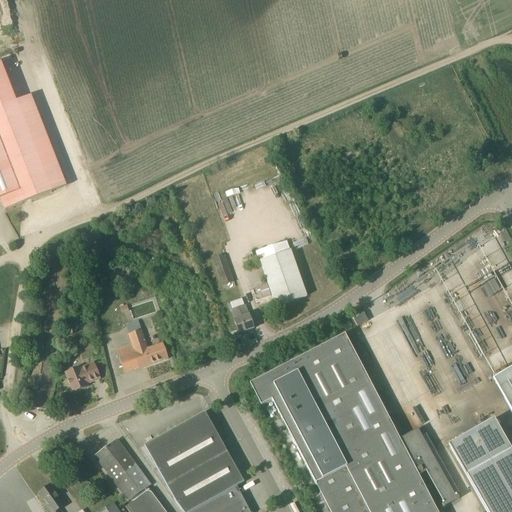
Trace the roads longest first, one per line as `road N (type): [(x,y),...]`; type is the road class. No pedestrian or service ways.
road 1 (track): [(0,266),(511,37)]
road 2 (unclassified): [(211,372),(366,292),(504,193)]
road 3 (unclassified): [(18,455),(211,372)]
road 4 (unclassified): [(211,372),(284,511)]
road 5 (track): [(1,407),(26,254)]
